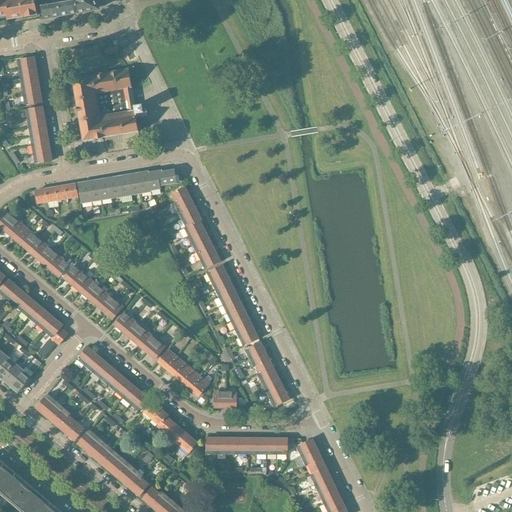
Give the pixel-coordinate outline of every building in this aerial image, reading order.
[(0,0),(0,16),(6,15),(7,20),(23,17),(37,15),(34,0),(0,0)] [(69,0),(57,2),(60,16),(76,13),(74,0),(69,0)] [(74,0),(76,13),(95,10),(98,9),(93,0),(74,0)] [(40,5),(43,19),(60,16),(57,2),(40,5)] [(106,55),(118,53),(117,46),(105,49),(106,55)] [(33,57),(20,60),(16,61),(18,70),(35,67),(33,57)] [(35,67),(18,70),(19,79),(37,76),(35,67)] [(138,132),(136,122),(136,119),(148,117),(146,107),(143,108),(143,104),(135,106),(128,69),(71,79),(82,141),(138,132)] [(37,76),(19,79),(21,88),(38,85),(37,76)] [(38,85),(21,88),(23,96),(40,93),(38,85)] [(40,93),(23,96),(24,106),(27,105),(41,103),(40,93)] [(25,110),(26,119),(43,116),(42,107),(28,109),(25,110)] [(43,116),(26,119),(28,128),(45,125),(43,116)] [(45,125),(28,128),(29,137),(46,134),(45,125)] [(46,134),(29,137),(31,146),(48,143),(46,134)] [(48,143),(31,146),(33,155),(50,152),(48,143)] [(50,152),(33,155),(34,164),(37,163),(37,164),(51,161),(50,152)] [(161,171),(148,173),(148,172),(147,172),(150,190),(151,190),(160,189),(159,185),(176,183),(176,184),(181,182),(179,177),(175,178),(174,170),(162,172),(161,171)] [(147,172),(144,173),(137,174),(141,193),(151,191),(151,190),(150,190),(147,172)] [(137,174),(131,175),(128,175),(131,195),(141,193),(137,174)] [(128,175),(124,176),(118,177),(121,197),(131,195),(128,175)] [(118,177),(112,178),(108,179),(111,198),(121,197),(118,177)] [(108,179),(104,179),(98,180),(101,200),(111,198),(108,179)] [(98,180),(92,181),(88,182),(91,202),(101,200),(98,180)] [(88,182),(84,183),(78,184),(81,203),(91,202),(88,182)] [(188,196),(184,187),(182,183),(174,188),(175,192),(172,194),(176,202),(188,196)] [(75,184),(65,186),(68,198),(78,197),(75,184)] [(65,186),(56,188),(58,200),(68,198),(65,186)] [(56,188),(46,189),(48,202),(58,200),(56,188)] [(46,189),(35,191),(37,204),(48,202),(46,189)] [(176,202),(173,203),(177,212),(192,204),(188,196),(176,202)] [(192,204),(177,212),(181,220),(197,212),(192,204)] [(0,215),(0,227),(2,229),(12,217),(4,210),(0,215)] [(197,212),(181,220),(185,227),(185,228),(199,221),(201,221),(197,212)] [(12,217),(2,229),(10,236),(21,224),(12,217)] [(185,228),(185,227),(183,228),(188,237),(203,229),(199,221),(185,228)] [(21,224),(10,236),(18,243),(29,231),(21,224)] [(58,229),(53,225),(48,231),(53,235),(56,232),(58,229)] [(203,229),(188,237),(192,245),(207,237),(203,229)] [(29,231),(18,243),(26,250),(37,238),(29,231)] [(207,237),(192,245),(196,253),(211,245),(207,237)] [(37,238),(26,250),(34,256),(45,245),(37,238)] [(45,245),(34,256),(42,263),(52,251),(45,245)] [(211,245),(196,253),(200,261),(215,253),(211,245)] [(52,251),(42,263),(50,270),(60,258),(52,251)] [(215,253),(200,261),(204,269),(207,268),(219,262),(215,253)] [(60,258),(50,270),(59,277),(69,265),(60,258)] [(63,278),(72,285),(82,273),(73,266),(71,265),(67,269),(69,271),(63,278)] [(206,273),(210,282),(226,274),(221,265),(209,271),(209,272),(206,273)] [(82,273),(72,285),(79,291),(90,280),(82,273)] [(226,274),(210,282),(214,290),(230,282),(226,274)] [(0,289),(0,294),(5,299),(16,287),(8,280),(0,289)] [(90,280),(79,291),(88,298),(98,287),(90,280)] [(230,282),(214,290),(218,298),(234,290),(230,282)] [(23,293),(16,287),(5,299),(13,306),(23,293)] [(98,287),(88,298),(95,305),(106,293),(98,287)] [(234,290),(218,298),(222,306),(238,298),(234,290)] [(31,300),(23,293),(13,306),(21,312),(31,300)] [(106,293),(95,305),(103,312),(114,300),(106,293)] [(238,298),(222,306),(226,314),(242,306),(238,298)] [(39,306),(31,300),(21,312),(28,319),(39,306)] [(114,300),(103,312),(112,319),(122,308),(114,300)] [(46,313),(39,306),(28,319),(36,325),(46,313)] [(242,306),(226,314),(230,322),(246,314),(242,306)] [(114,325),(122,332),(132,320),(126,314),(128,312),(126,311),(124,313),(114,325)] [(54,319),(46,313),(36,325),(44,332),(54,319)] [(246,314),(230,322),(234,330),(250,322),(246,314)] [(62,326),(54,319),(44,332),(51,338),(60,328),(60,329),(62,326)] [(132,320),(122,332),(130,338),(140,327),(132,320)] [(250,322),(234,330),(238,338),(254,330),(250,322)] [(140,327),(130,338),(138,345),(148,334),(140,327)] [(67,335),(60,329),(60,328),(51,338),(38,354),(43,358),(56,343),(59,345),(67,335)] [(254,330),(238,338),(242,346),(245,345),(258,339),(254,330)] [(148,334),(138,345),(146,352),(156,340),(148,334)] [(156,340),(146,352),(155,359),(165,348),(156,340)] [(244,350),(249,359),(264,351),(260,342),(247,349),(244,350)] [(76,359),(84,366),(95,354),(87,347),(76,359)] [(229,347),(225,349),(231,359),(234,358),(229,347)] [(157,362),(165,368),(176,357),(167,350),(157,362)] [(264,351),(249,359),(253,367),(256,365),(268,359),(264,351)] [(102,360),(95,354),(84,366),(92,373),(102,360)] [(176,357),(165,368),(174,376),(184,364),(176,357)] [(15,364),(7,358),(0,365),(0,377),(2,379),(3,378),(15,364)] [(256,365),(260,373),(272,367),(268,359),(256,365)] [(110,367),(102,360),(92,373),(99,379),(110,367)] [(15,364),(3,378),(2,379),(9,386),(22,371),(15,364)] [(184,364),(174,376),(182,383),(192,371),(184,364)] [(117,373),(110,367),(99,379),(107,386),(117,373)] [(260,373),(256,374),(261,383),(276,375),(272,367),(260,373)] [(22,371),(9,386),(17,392),(30,377),(22,371)] [(72,371),(69,375),(67,377),(71,381),(74,378),(76,375),(72,371)] [(192,371),(182,383),(190,390),(201,378),(192,371)] [(125,380),(117,373),(107,386),(115,392),(125,380)] [(276,375),(261,383),(265,391),(280,383),(276,375)] [(80,384),(74,378),(71,381),(78,386),(80,384)] [(201,378),(190,390),(198,396),(208,385),(201,378)] [(133,386),(125,380),(115,392),(122,399),(133,386)] [(280,383),(265,391),(269,399),(284,391),(280,383)] [(140,393),(133,386),(122,399),(130,405),(140,393)] [(95,397),(89,391),(86,394),(93,399),(95,397)] [(284,391),(269,399),(273,407),(276,406),(289,400),(284,391)] [(214,407),(225,407),(225,392),(214,392),(214,407)] [(236,392),(225,392),(225,407),(236,408),(236,392)] [(148,400),(140,393),(130,405),(138,412),(140,409),(148,400)] [(47,394),(35,408),(43,414),(55,401),(47,394)] [(55,401),(43,414),(51,421),(62,407),(55,401)] [(143,412),(151,418),(159,409),(151,402),(143,412)] [(62,407),(51,421),(59,428),(68,417),(70,414),(62,407)] [(168,416),(159,409),(151,418),(158,425),(157,426),(158,427),(167,418),(166,417),(168,416)] [(68,417),(59,428),(66,434),(76,423),(68,417)] [(167,418),(158,427),(165,433),(174,424),(167,418)] [(76,423),(66,434),(74,441),(78,436),(84,430),(76,423)] [(174,424),(165,433),(173,440),(181,430),(174,424)] [(89,430),(81,438),(77,443),(85,450),(97,437),(89,430)] [(181,430),(173,440),(181,446),(189,437),(181,430)] [(97,437),(85,450),(93,457),(104,443),(97,437)] [(197,443),(189,437),(181,446),(188,453),(197,443)] [(206,454),(216,455),(216,438),(206,438),(206,454)] [(226,439),(216,438),(216,455),(226,455),(226,439)] [(236,439),(226,439),(226,455),(236,455),(236,439)] [(246,439),(236,439),(236,455),(246,455),(246,439)] [(256,439),(246,439),(246,455),(256,455),(256,439)] [(266,439),(256,439),(256,455),(266,455),(266,439)] [(276,439),(266,439),(266,455),(276,455),(276,439)] [(290,439),(276,439),(276,455),(287,455),(287,444),(290,444),(290,439)] [(296,447),(300,457),(316,449),(311,439),(299,445),(296,447)] [(104,443),(93,457),(101,463),(112,450),(104,443)] [(316,449),(300,457),(305,466),(308,465),(321,459),(316,449)] [(112,450),(101,463),(108,470),(120,456),(112,450)] [(120,456),(108,470),(116,476),(127,463),(120,456)] [(321,459),(308,465),(312,474),(325,468),(321,459)] [(61,511),(0,460),(0,490),(25,511),(61,511)] [(127,463),(116,476),(123,483),(135,469),(127,463)] [(325,468),(312,474),(309,475),(314,485),(330,478),(325,468)] [(135,469),(123,483),(131,489),(140,478),(141,478),(143,476),(135,469)] [(140,478),(131,489),(139,496),(145,489),(148,485),(141,478),(140,478)] [(330,478),(314,485),(318,495),(334,487),(330,478)] [(334,487),(318,495),(323,504),(339,497),(334,487)] [(151,488),(148,491),(142,498),(150,505),(159,494),(151,488)] [(159,494),(150,505),(158,511),(169,498),(161,492),(159,494)] [(339,497),(323,504),(326,511),(330,511),(343,506),(339,497)] [(169,498),(158,511),(170,511),(177,505),(169,498)]
